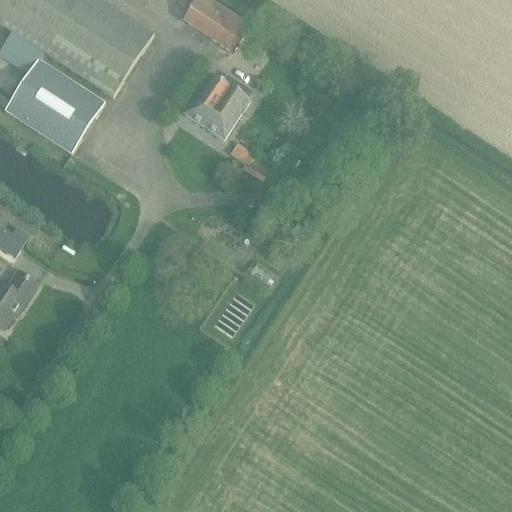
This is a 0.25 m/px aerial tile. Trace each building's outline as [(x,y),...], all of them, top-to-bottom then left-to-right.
[(0,0),(0,28),(113,102),(153,39),(93,0),(0,0)] [(198,0),(183,24),(232,56),(249,30),(202,0),(198,0)] [(72,158),(105,107),(38,64),(6,114),(72,158)] [(224,143),(250,104),(238,96),(242,89),(226,79),(221,86),(210,78),(185,117),(224,143)] [(248,169),(254,159),(237,148),(230,158),(248,169)] [(0,230),(0,251),(3,254),(10,244),(22,252),(30,240),(18,232),(13,239),(0,230)] [(22,312),(37,288),(19,276),(8,292),(0,286),(0,330),(4,333),(19,311),(22,312)]
